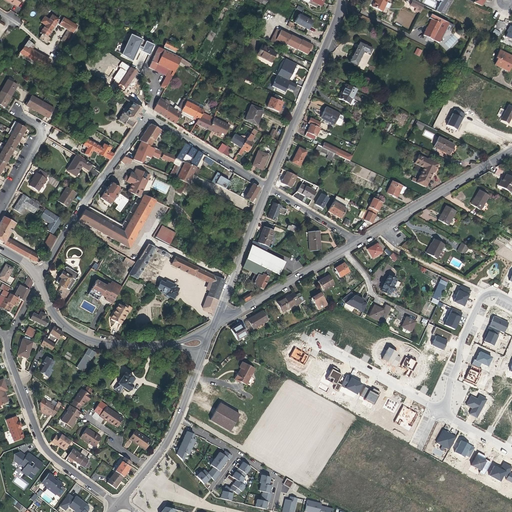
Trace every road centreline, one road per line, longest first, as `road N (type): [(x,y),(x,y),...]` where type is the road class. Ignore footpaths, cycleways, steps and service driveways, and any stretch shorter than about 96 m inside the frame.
road 1 (residential): [(265,184),(145,118),(40,281)]
road 2 (residential): [(9,336),(45,449),(119,503)]
road 3 (tertiary): [(265,184),(342,0)]
road 4 (residential): [(511,147),(356,239)]
road 5 (tertiary): [(40,281),(59,318),(85,337),(177,342)]
road 6 (residential): [(341,248),(210,326)]
road 7 (tertiary): [(210,326),(265,184)]
road 8 (residential): [(511,300),(488,293),(478,304),(439,410)]
road 9 (residential): [(439,410),(314,341)]
road 10 (residential): [(18,110),(42,132),(0,212)]
road 11 (residential): [(375,511),(439,410)]
